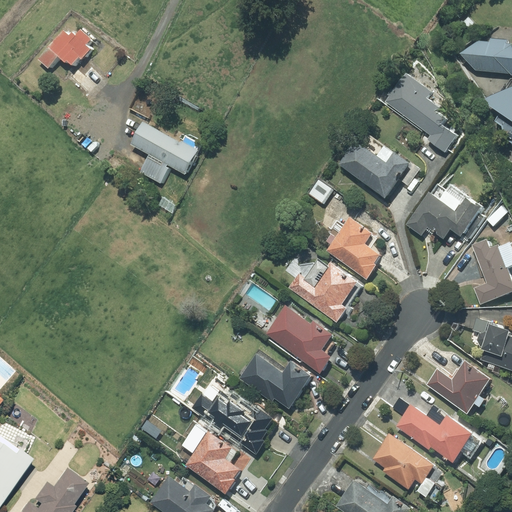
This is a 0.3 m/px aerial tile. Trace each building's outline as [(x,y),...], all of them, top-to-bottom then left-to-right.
[(72,37),(67,32),(40,61),(50,70),(61,59),(67,65),(69,62),(76,68),(68,76),(88,95),(104,78),(86,61),(95,51),(89,46),(94,41),(84,31),(79,37),(75,34),(72,37)] [(511,45),(471,42),(468,70),(511,73),(511,45)] [(407,75),(386,105),(423,131),(420,136),(448,156),(460,137),(444,126),(447,121),(437,113),(445,101),(407,75)] [(498,144),(511,153),(511,90),(486,103),(501,114),(493,125),(505,136),(498,144)] [(201,152),(146,123),(133,147),(151,156),(141,174),(162,186),(172,168),(188,176),(201,152)] [(380,159),(359,143),(342,166),(387,201),(413,168),(388,148),(380,159)] [(335,192),(320,181),(310,196),(325,206),(335,192)] [(408,226),(424,238),(430,229),(447,242),(454,233),(464,240),(487,210),(454,186),(450,192),(439,184),(408,226)] [(329,243),(333,246),(328,252),(370,282),(381,267),(378,265),(384,258),(369,247),(377,236),(353,218),(338,239),(334,236),(329,243)] [(487,285),(475,289),(482,306),(511,294),(511,274),(502,247),(493,250),(489,241),(474,247),(487,285)] [(332,270),(320,262),(310,275),(305,271),(291,290),(339,325),(351,308),(349,307),(365,286),(336,265),(332,270)] [(279,301),(255,283),(238,307),(262,325),(279,301)] [(326,351),(337,337),(316,321),(313,325),(289,307),(268,334),(323,376),(336,359),(326,351)] [(511,331),(478,318),(474,332),(481,334),(479,339),(487,342),(484,352),(507,359),(504,370),(511,372),(511,331)] [(315,379),(295,364),(288,374),(260,356),(242,381),(275,405),(278,401),(293,411),(315,379)] [(454,379),(440,369),(429,385),(470,415),(476,405),(481,409),(488,400),(483,396),(494,380),(466,361),(454,379)] [(277,421),(259,408),(256,412),(236,397),(234,400),(224,392),(216,403),(205,395),(194,409),(259,457),(270,442),(266,440),(271,434),(274,436),(281,427),(275,423),(277,421)] [(453,467),(464,453),(473,459),(486,440),(475,432),(474,434),(435,405),(428,415),(414,404),(411,408),(399,400),(393,408),(405,416),(397,426),(453,467)] [(182,456),(191,462),(187,466),(229,497),(239,482),(236,480),(243,472),(233,464),(240,454),(240,453),(194,420),(184,434),(199,445),(196,450),(189,446),(182,456)] [(386,468),(383,472),(410,491),(417,481),(423,485),(436,466),(392,434),(374,459),(386,468)] [(0,508),(31,463),(18,454),(15,458),(0,447),(0,508)] [(87,487),(65,472),(53,489),(46,484),(32,503),(39,508),(37,511),(27,504),(21,511),(72,511),(75,509),(72,508),(87,487)] [(215,499),(198,486),(194,493),(173,477),(152,504),(162,511),(219,511),(211,505),(215,499)] [(412,511),(414,509),(371,478),(366,485),(357,479),(337,507),(343,511),(412,511)] [(438,485),(429,479),(420,492),(429,498),(438,485)]
